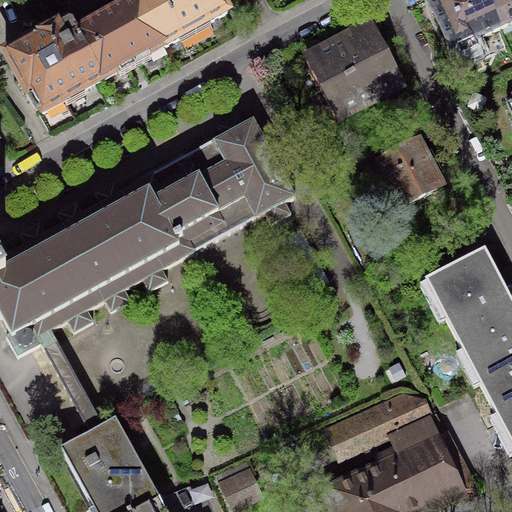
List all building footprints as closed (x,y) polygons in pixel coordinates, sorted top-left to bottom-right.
[(141,0),(138,2),(164,49),(186,36),(227,14),(219,0),(141,0)] [(428,0),(453,52),(501,30),(486,0),(428,0)] [(511,0),(486,0),(501,30),(511,25),(511,0)] [(71,25),(102,82),(121,72),(164,49),(138,2),(78,35),(72,25),(71,25)] [(102,82),(71,25),(61,31),(59,27),(58,28),(57,28),(56,28),(55,27),(54,27),(53,28),(52,28),(51,28),(50,29),(49,30),(48,30),(47,31),(47,32),(46,33),(46,34),(5,56),(27,97),(31,95),(42,115),(95,85),(102,82)] [(368,31),(313,60),(342,116),(397,87),(383,59),(368,31)] [(0,266),(6,277),(0,280),(0,319),(10,337),(6,339),(18,360),(41,347),(44,353),(47,351),(46,350),(47,350),(50,348),(54,346),(55,347),(57,345),(51,334),(68,325),(74,335),(94,324),(88,314),(105,304),(111,315),(117,311),(121,309),(125,307),(131,304),(125,293),(142,284),(148,294),(157,290),(168,283),(162,273),(194,255),(193,253),(190,254),(186,246),(249,212),(254,220),(251,221),(253,223),(265,216),(271,227),(291,216),(285,205),(296,200),(253,122),(243,128),(237,117),(217,128),(223,139),(211,146),(212,148),(214,147),(219,155),(155,190),(151,182),(153,180),(152,178),(120,195),(114,185),(94,196),(100,206),(83,216),(77,205),(57,216),(63,227),(46,236),(40,225),(20,236),(26,247),(9,256),(3,246),(2,246),(0,247),(0,266)] [(430,166),(419,143),(393,157),(386,144),(357,159),(367,178),(381,170),(402,209),(442,188),(430,166)] [(511,303),(508,296),(485,252),(425,283),(426,286),(427,286),(471,371),(511,349),(511,303)] [(47,351),(44,353),(90,435),(96,432),(103,428),(57,345),(55,347),(54,346),(50,348),(47,350),(46,350),(47,351)] [(511,349),(471,371),(511,448),(511,349)] [(410,399),(330,436),(341,460),(385,440),(390,438),(427,420),(430,419),(423,404),(410,399)] [(390,438),(396,452),(400,460),(438,443),(427,420),(390,438)] [(94,511),(138,511),(159,501),(155,494),(115,421),(103,428),(96,432),(90,435),(61,451),(94,511)] [(370,468),(329,487),(340,511),(410,511),(412,511),(472,483),(448,438),(438,443),(400,460),(396,452),(369,465),(370,468)] [(220,486),(232,511),(262,498),(256,485),(250,473),(220,486)] [(159,511),(155,503),(159,501),(138,511),(159,511)]
